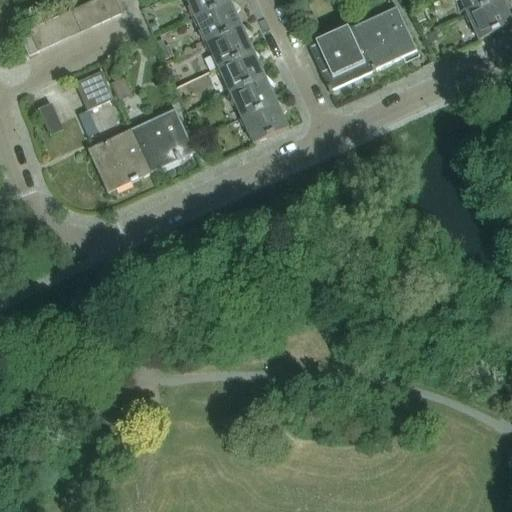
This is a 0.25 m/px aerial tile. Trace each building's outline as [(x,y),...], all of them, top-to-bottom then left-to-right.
[(112,20),(103,0),(99,0),(95,2),(92,3),(102,25),(112,20)] [(122,16),(116,0),(103,0),(112,20),(122,16)] [(184,0),(194,19),(229,2),(227,0),(184,0)] [(459,0),(467,15),(500,0),(459,0)] [(500,0),(467,15),(479,42),(511,26),(511,22),(506,10),(510,5),(504,0),(500,0)] [(417,1),(410,4),(412,10),(420,7),(417,1)] [(230,2),(229,2),(194,19),(205,44),(241,28),(234,13),(237,8),(230,2)] [(92,3),(82,8),(92,30),(102,25),(92,3)] [(92,30),(82,8),(72,12),(82,34),(92,30)] [(354,28),(373,72),(417,52),(397,8),(354,28)] [(72,12),(62,17),(72,39),(82,34),(72,12)] [(72,39),(62,17),(51,22),(62,44),(72,39)] [(51,22),(41,27),(51,49),(62,44),(51,22)] [(158,22),(152,25),(156,32),(161,30),(158,22)] [(41,27),(29,32),(39,54),(51,49),(41,27)] [(205,44),(217,69),(252,53),(246,38),(249,33),(243,27),(241,28),(205,44)] [(354,28),(310,49),(330,93),(373,72),(354,28)] [(433,29),(423,34),(429,47),(439,42),(433,29)] [(38,54),(28,32),(19,36),(29,58),(38,54)] [(165,48),(163,41),(157,44),(159,51),(165,48)] [(229,95),(265,80),(258,65),(261,60),(254,52),(252,53),(217,69),(229,95)] [(76,85),(82,99),(109,88),(103,74),(76,85)] [(267,79),(265,80),(229,95),(241,121),(277,105),(270,90),(273,85),(267,79)] [(119,102),(131,97),(124,80),(112,85),(119,102)] [(115,102),(109,88),(82,99),(88,113),(115,102)] [(50,104),(39,107),(46,133),(57,129),(50,104)] [(279,104),(277,105),(241,121),(253,146),(289,131),(281,115),(284,110),(279,104)] [(132,132),(152,174),(195,155),(175,112),(132,132)] [(152,174),(132,132),(89,152),(108,195),(152,174)]
